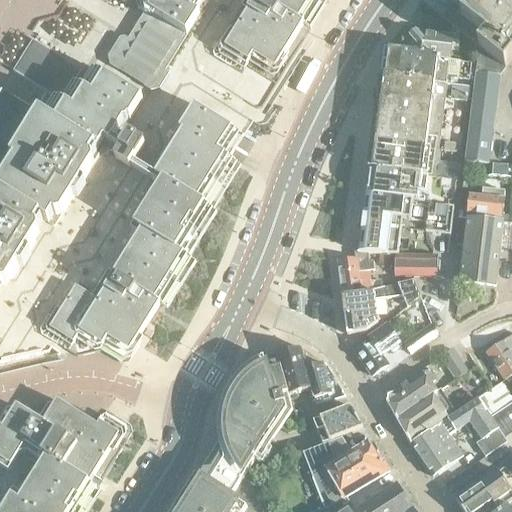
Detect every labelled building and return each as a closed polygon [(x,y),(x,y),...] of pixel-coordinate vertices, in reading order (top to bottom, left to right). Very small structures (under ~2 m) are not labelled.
[(68,0),(0,107),(0,354),(94,344),(115,355),(239,150),(330,0),(68,0)] [(511,0),(477,0),(467,14),(457,6),(445,21),(479,48),(505,69),(511,59),(511,0)] [(432,59),(450,62),(453,38),(416,34),(410,39),(402,38),(401,52),(433,57),(432,59)] [(476,72),(500,75),(505,69),(479,48),(476,72)] [(433,57),(401,52),(400,53),(384,50),(380,77),(447,86),(448,79),(469,82),(471,64),(450,62),(432,59),(433,57)] [(476,72),(475,83),(498,86),(500,75),(476,72)] [(369,169),(369,170),(421,177),(421,178),(441,180),(441,179),(455,181),(458,181),(459,165),(440,162),(441,152),(438,152),(447,86),(380,77),(378,91),(376,102),(368,169),(369,169)] [(475,83),(473,95),(497,97),(498,86),(475,83)] [(466,102),(468,88),(452,86),(450,101),(466,102)] [(473,95),(472,106),(496,109),(497,97),(473,95)] [(265,116),(271,119),(278,108),(272,105),(265,116)] [(494,120),(496,109),(472,106),(470,117),(494,120)] [(470,117),(469,128),(493,131),(494,120),(470,117)] [(492,142),(493,131),(469,128),(468,139),(492,142)] [(468,139),(466,150),(490,153),(492,142),(468,139)] [(489,164),(490,153),(466,150),(465,162),(489,164)] [(509,166),(488,165),(487,176),(508,177),(509,166)] [(418,203),(421,178),(421,177),(369,170),(367,186),(366,186),(365,197),(418,203)] [(454,188),(455,181),(441,179),(441,180),(440,187),(454,188)] [(469,196),(467,214),(484,216),(483,221),(500,223),(501,218),(504,193),(483,190),(482,198),(469,196)] [(418,203),(365,197),(362,216),(359,216),(358,225),(401,230),(402,220),(410,220),(412,204),(418,205),(418,203)] [(453,207),(427,205),(425,235),(451,237),(453,207)] [(460,283),(496,287),(500,250),(511,251),(511,224),(500,223),(483,221),(467,219),(460,283)] [(401,230),(358,225),(357,231),(360,234),(358,254),(368,255),(380,255),(394,255),(399,256),(401,230)] [(358,254),(355,254),(355,259),(340,263),(338,265),(342,297),(371,293),(371,292),(374,291),(381,289),(381,281),(370,282),(369,272),(374,271),(373,263),(369,263),(368,255),(358,254)] [(380,255),(380,266),(394,266),(394,255),(380,255)] [(437,257),(395,256),(395,277),(437,278),(437,257)] [(396,286),(407,309),(420,300),(412,282),(396,286)] [(342,299),(347,336),(366,333),(378,325),(374,291),(371,292),(371,293),(342,297),(342,299)] [(404,345),(411,355),(436,338),(431,326),(404,345)] [(401,347),(399,344),(387,327),(369,340),(370,342),(355,353),(372,377),(388,366),(381,357),(387,352),(389,355),(393,356),(400,350),(401,347)] [(511,337),(486,354),(505,382),(511,377),(511,337)] [(289,397),(311,390),(305,369),(306,369),(301,349),(278,356),(277,355),(289,397)] [(456,380),(467,373),(453,351),(441,358),(456,380)] [(0,375),(44,365),(41,354),(1,363),(0,363),(0,375)] [(264,511),(246,477),(291,405),(289,397),(277,355),(275,356),(277,362),(265,365),(264,359),(251,366),(240,375),(231,386),(226,395),(222,405),(220,411),(218,418),(218,424),(218,428),(218,432),(231,440),(204,482),(196,476),(172,511),(264,511)] [(323,364),(306,369),(305,369),(311,390),(315,405),(330,401),(328,396),(331,395),(323,364)] [(387,404),(394,417),(405,410),(407,414),(437,394),(431,384),(436,381),(429,370),(424,374),(388,397),(387,404)] [(477,401),(489,419),(511,403),(511,400),(501,385),(477,401)] [(453,417),(437,394),(407,414),(405,410),(394,417),(402,431),(411,445),(440,426),(453,417)] [(469,424),(482,441),(483,440),(490,435),(497,430),(489,419),(477,401),(453,417),(440,426),(448,438),(469,424)] [(511,403),(489,419),(497,430),(503,439),(511,432),(511,403)] [(87,511),(101,491),(97,489),(90,484),(122,432),(102,419),(97,426),(61,404),(47,426),(21,410),(7,433),(0,428),(0,467),(8,473),(20,455),(28,454),(43,464),(22,498),(14,493),(1,511),(87,511)] [(313,422),(322,446),(341,438),(357,430),(348,409),(350,408),(350,407),(313,422)] [(302,411),(294,413),(298,425),(306,422),(302,411)] [(462,458),(448,438),(440,426),(411,445),(420,458),(419,459),(424,465),(433,478),(433,477),(462,458)] [(497,430),(490,435),(483,440),(482,441),(476,445),(485,458),(492,453),(499,448),(506,444),(503,439),(497,430)] [(327,510),(388,474),(390,472),(384,462),(382,463),(378,456),(379,455),(371,443),(370,444),(369,442),(352,453),(341,438),(322,446),(302,455),(327,510)] [(455,501),(462,511),(498,511),(511,502),(511,493),(498,471),(497,472),(497,473),(456,501),(455,501)] [(408,511),(413,509),(397,486),(398,485),(397,484),(355,511),(350,503),(337,511),(408,511)] [(511,511),(511,502),(498,511),(511,511)]
